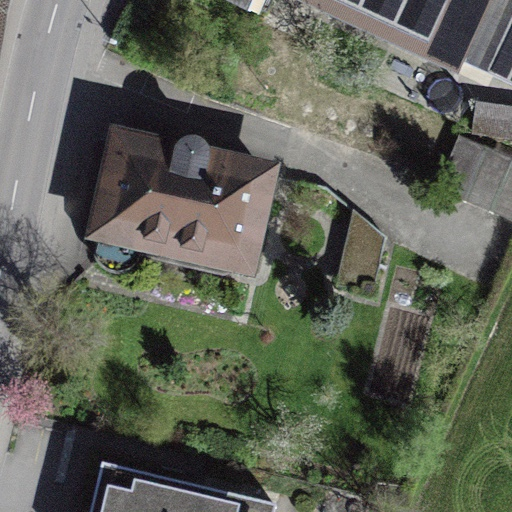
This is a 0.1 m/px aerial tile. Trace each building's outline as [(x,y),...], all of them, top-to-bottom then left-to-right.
[(334,0),(460,58),(486,0),(334,0)] [(511,110),(477,106),(474,134),(511,138),(511,110)] [(436,190),(511,220),(511,157),(459,136),(436,190)] [(176,154),(120,141),(96,251),(98,260),(112,271),(128,269),(135,263),(143,242),(246,265),(266,174),(207,161),(206,151),(197,142),(182,145),(176,154)] [(386,237),(353,209),(335,286),(373,294),(386,237)] [(274,511),(276,506),(102,463),(90,511),(274,511)]
